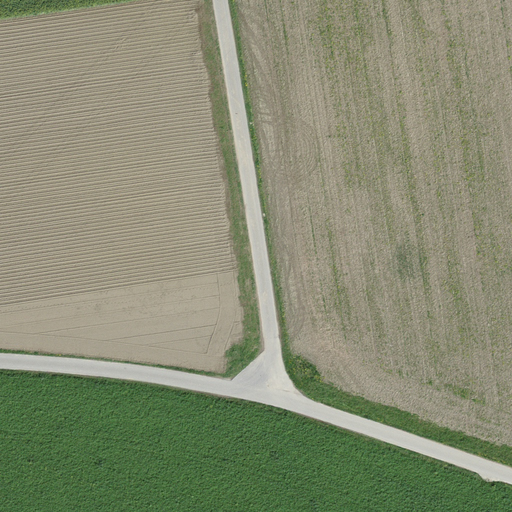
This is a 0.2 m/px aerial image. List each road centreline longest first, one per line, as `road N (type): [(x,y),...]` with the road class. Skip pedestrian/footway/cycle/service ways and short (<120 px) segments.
road 1 (unclassified): [(219,0),(277,394)]
road 2 (residential): [(0,360),(277,394)]
road 3 (unclassified): [(277,394),(511,475)]
